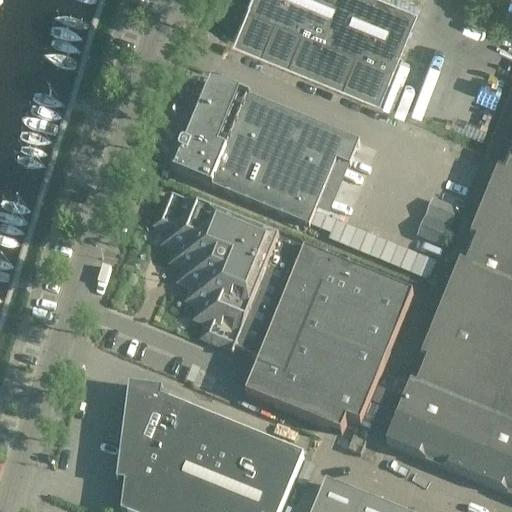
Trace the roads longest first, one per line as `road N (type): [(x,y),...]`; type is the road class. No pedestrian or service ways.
road 1 (unclassified): [(10,511),(172,0)]
road 2 (unknown): [(158,43),(442,162)]
